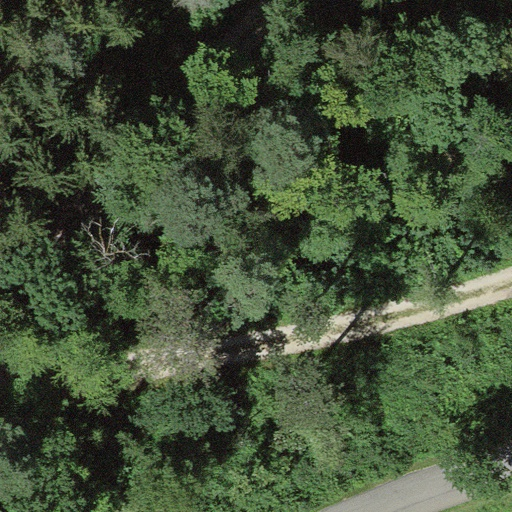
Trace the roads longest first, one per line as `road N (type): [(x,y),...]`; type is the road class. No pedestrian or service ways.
road 1 (track): [(0,387),(365,324),(511,282)]
road 2 (track): [(291,0),(0,273)]
road 3 (residential): [(386,511),(511,471)]
